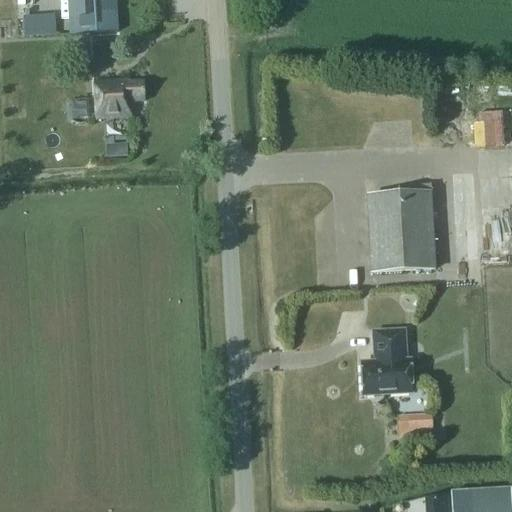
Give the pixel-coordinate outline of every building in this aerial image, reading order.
[(116,34),(114,0),(71,0),(74,36),(116,34)] [(92,83),(94,120),(129,118),(129,103),(143,102),(142,83),(128,83),(128,81),(92,83)] [(418,196),(364,199),(368,275),(432,272),(428,187),(418,188),(418,196)] [(358,366),(360,398),(408,396),(406,364),(402,364),(401,334),(371,336),(372,366),(358,366)] [(406,418),(408,439),(432,437),(430,416),(406,418)] [(425,511),(446,511),(446,500),(424,502),(425,511)]
